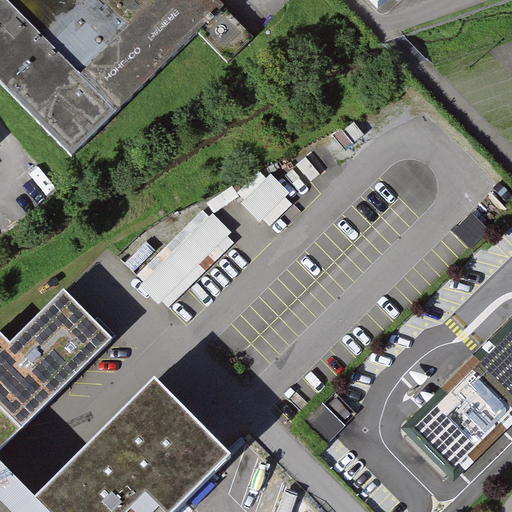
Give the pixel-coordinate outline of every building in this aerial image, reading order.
[(231,68),(253,44),(206,0),(0,0),(0,87),(77,166),(124,122),(203,42),(231,68)] [(362,0),(382,21),(404,0),(362,0)] [(339,158),(373,141),(362,120),(328,137),(339,158)] [(266,169),(237,196),(269,229),(297,202),(266,169)] [(125,265),(168,309),(238,241),(206,208),(160,253),(149,242),(125,265)] [(0,412),(29,442),(119,354),(67,302),(12,355),(0,343),(0,412)] [(511,324),(479,356),(402,432),(455,486),(511,429),(511,324)] [(192,511),(226,476),(195,443),(200,437),(162,397),(45,511),(39,511),(0,473),(0,511),(192,511)] [(313,428),(330,444),(349,423),(332,408),(313,428)] [(296,511),(293,508),(299,502),(288,490),(282,496),(250,463),(211,501),(217,508),(212,511),(296,511)]
